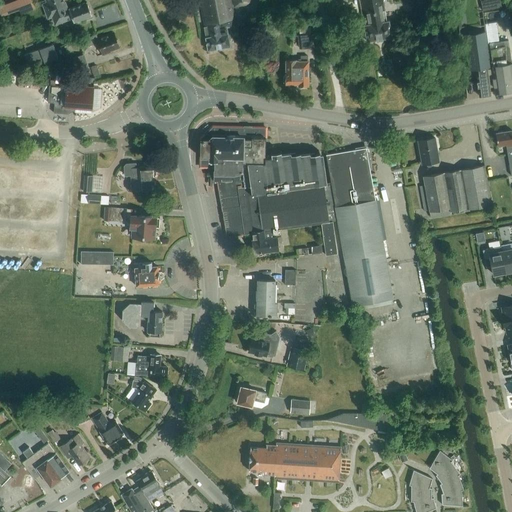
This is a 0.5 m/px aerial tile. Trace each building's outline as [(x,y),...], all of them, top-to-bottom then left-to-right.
[(30,0),(17,0),(7,4),(10,12),(20,8),(22,12),(35,7),(30,1),(30,0)] [(67,9),(63,0),(46,0),(47,2),(43,4),(48,17),(52,16),(52,15),(67,9)] [(231,0),(233,7),(252,4),(251,0),(199,0),(206,36),(205,37),(206,42),(207,42),(207,44),(208,50),(216,48),(216,49),(222,48),(222,47),(230,46),(226,26),(235,25),(230,0),(231,0)] [(367,41),(391,36),(389,20),(385,21),(384,14),(385,14),(384,10),(382,0),(359,0),(363,18),(366,17),(367,24),(364,24),(367,41)] [(87,2),(67,9),(52,15),(52,16),(55,24),(72,18),(73,21),(91,14),(87,2)] [(490,67),(483,17),(475,18),(477,32),(464,34),(469,69),(475,68),(479,96),(490,94),(487,67),(490,67)] [(508,40),(499,41),(496,22),(485,24),(488,43),(489,43),(492,65),(492,69),(491,69),(494,93),(511,90),(511,63),(508,40)] [(109,50),(119,47),(113,33),(103,37),(102,36),(97,38),(96,34),(85,38),(88,46),(97,42),(98,45),(99,44),(103,54),(109,51),(109,50)] [(313,33),(298,35),(299,48),(314,47),(313,33)] [(29,67),(58,56),(53,43),(24,55),(29,67)] [(89,68),(84,54),(71,59),(75,72),(89,68)] [(308,85),(308,61),(307,61),(307,55),(300,55),(300,58),(298,58),(298,60),(286,60),(286,73),(284,76),(283,76),(283,82),(284,82),(286,83),(286,84),(298,84),(298,85),(300,87),(306,87),(308,85)] [(92,109),(93,87),(66,85),(66,86),(49,85),(48,102),(54,103),(54,112),(68,114),(68,107),(92,109)] [(244,234),(253,233),(263,231),(263,229),(321,221),(325,255),(337,253),(333,221),(336,221),(329,183),(328,183),(323,154),(320,154),(320,153),(310,154),(310,153),(301,154),(300,153),(291,154),(291,152),(281,154),(281,152),(271,153),(271,154),(265,155),(266,127),(213,126),(199,138),(200,166),(208,167),(208,171),(208,182),(217,183),(227,237),(244,234)] [(511,162),(511,165),(511,130),(495,133),(497,146),(503,145),(505,145),(506,149),(507,149),(509,162),(511,162)] [(422,164),(439,161),(435,137),(418,140),(422,164)] [(331,182),(329,183),(336,221),(338,221),(353,305),(392,298),(365,148),(326,155),(331,182)] [(156,167),(154,165),(138,166),(136,166),(136,162),(126,163),(127,165),(125,165),(125,174),(131,174),(132,189),(152,188),(154,186),(154,176),(155,175),(157,173),(156,167)] [(482,165),(423,176),(427,201),(422,202),(424,210),(428,209),(430,218),(451,214),(451,212),(489,205),(482,165)] [(84,175),(83,191),(92,192),(93,176),(84,175)] [(101,195),(89,194),(88,204),(100,204),(101,195)] [(123,223),(130,223),(130,228),(132,228),(132,236),(153,238),(154,227),(158,227),(159,217),(133,215),(134,209),(105,207),(104,220),(123,221),(123,223)] [(278,250),(276,237),(264,238),(263,231),(253,233),(254,240),(252,240),(254,253),(278,250)] [(475,233),(477,242),(485,241),(483,232),(475,233)] [(321,245),(294,249),(296,257),(323,252),(321,245)] [(501,246),(482,250),(484,259),(490,258),(493,274),(506,272),(502,251),(501,246)] [(511,248),(502,251),(506,272),(511,270),(511,248)] [(113,251),(81,251),(80,264),(82,264),(87,264),(88,264),(93,264),(94,264),(99,264),(100,264),(106,264),(106,265),(107,265),(107,264),(112,264),(112,265),(113,265),(113,251)] [(143,268),(135,268),(136,286),(159,285),(158,279),(162,279),(163,277),(163,273),(161,271),(158,271),(157,267),(152,267),(151,262),(143,263),(143,268)] [(285,270),(285,279),(296,280),(296,270),(285,270)] [(257,280),(257,290),(262,290),(262,292),(263,292),(263,294),(266,294),(266,293),(274,294),(275,280),(257,280)] [(257,290),(256,302),(274,302),(274,294),(266,293),(266,294),(263,294),(263,292),(262,292),(262,290),(257,290)] [(153,301),(140,301),(140,303),(129,303),(122,310),(122,319),(129,326),(138,326),(139,316),(140,316),(140,319),(148,319),(147,332),(161,332),(161,312),(153,311),(153,301)] [(256,302),(256,315),(276,315),(276,302),(274,302),(256,302)] [(502,320),(502,321),(511,318),(511,305),(501,307),(502,313),(501,313),(502,320)] [(346,314),(331,312),(329,323),(345,325),(346,314)] [(511,318),(502,321),(504,328),(505,327),(506,333),(511,331),(511,318)] [(275,356),(279,340),(261,336),(260,340),(252,338),(249,352),(255,353),(254,353),(271,357),(275,356)] [(129,347),(111,346),(110,360),(128,362),(129,347)] [(309,351),(291,346),(286,366),(304,370),(309,351)] [(151,357),(143,357),(138,356),(138,363),(136,362),(135,374),(162,377),(162,376),(166,376),(167,367),(159,367),(160,355),(151,355),(151,357)] [(149,403),(146,402),(154,391),(141,382),(133,380),(131,387),(137,389),(137,388),(139,389),(130,401),(144,411),(149,403)] [(264,403),(267,392),(241,386),(237,402),(252,406),(253,400),(264,403)] [(310,400),(291,399),(290,413),(309,414),(310,400)] [(107,444),(124,434),(115,421),(109,425),(102,412),(92,418),(100,431),(99,431),(107,444)] [(386,413),(343,413),(327,419),(390,433),(386,413)] [(30,424),(44,442),(48,439),(34,421),(30,424)] [(47,432),(54,442),(61,438),(56,431),(54,431),(52,428),(47,432)] [(89,457),(81,444),(84,442),(78,433),(59,446),(67,458),(73,454),(79,464),(89,457)] [(61,477),(69,471),(49,443),(34,454),(29,448),(23,452),(28,458),(22,462),(35,479),(42,474),(50,485),(61,477)] [(250,446),(249,470),(262,471),(262,474),(274,475),(274,478),(338,482),(340,447),(287,443),(287,446),(266,445),(266,448),(250,446)] [(429,468),(437,474),(451,461),(452,460),(439,450),(429,468)] [(5,470),(11,463),(0,452),(0,482),(2,485),(11,476),(5,470)] [(408,459),(405,453),(399,455),(401,462),(408,459)] [(458,475),(460,474),(451,461),(437,474),(435,475),(441,483),(458,475)] [(432,478),(413,469),(409,485),(411,485),(429,488),(432,478)] [(132,488),(131,488),(132,490),(135,495),(135,494),(141,505),(149,500),(146,496),(161,487),(159,483),(158,483),(152,471),(151,472),(150,470),(145,473),(146,475),(136,480),(140,486),(133,490),(132,488)] [(439,484),(443,493),(461,490),(464,490),(458,475),(441,483),(439,484)] [(411,485),(411,501),(413,501),(431,498),(431,488),(429,488),(411,485)] [(148,511),(154,509),(149,500),(141,505),(135,494),(135,495),(132,490),(131,488),(121,494),(131,511),(148,511)] [(462,506),(461,490),(443,493),(441,494),(442,504),(462,506)] [(431,498),(413,501),(416,511),(426,511),(436,508),(433,497),(431,498)] [(118,511),(111,500),(91,511),(118,511)]
